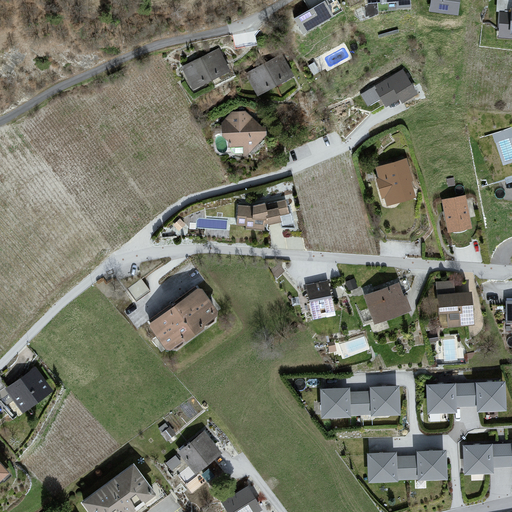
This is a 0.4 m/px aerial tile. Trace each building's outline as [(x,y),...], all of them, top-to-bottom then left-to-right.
[(323,0),(294,18),(303,33),(332,15),(323,0)] [(458,0),(430,0),(429,9),(457,13),(458,0)] [(511,2),(498,2),(497,37),(511,37),(511,2)] [(218,48),(182,66),(193,88),(229,70),(218,48)] [(282,52),(245,73),(258,95),(295,74),(282,52)] [(403,70),(361,95),(368,106),(381,98),(386,106),(399,99),(401,103),(417,94),(403,70)] [(232,112),(222,121),(223,138),(232,145),(244,145),(244,156),(266,130),(245,111),(232,112)] [(282,139),(287,151),(338,130),(333,118),(282,139)] [(406,157),(376,166),(379,178),(376,179),(382,197),(385,196),(388,204),(415,196),(411,181),(414,180),(406,157)] [(465,196),(444,199),(449,230),(470,227),(465,196)] [(247,206),(239,205),(237,225),(246,225),(246,228),(263,229),(264,219),(266,218),(268,224),(280,221),(281,226),(293,223),(287,199),(265,204),(265,201),(247,206)] [(331,279),(300,285),(308,325),(338,319),(331,279)] [(398,281),(361,295),(372,325),(409,311),(398,281)] [(471,281),(434,286),(440,333),(476,328),(471,281)] [(196,290),(151,323),(151,328),(165,347),(169,347),(183,337),(187,337),(201,327),(202,323),(215,314),(215,310),(200,290),(196,290)] [(511,301),(497,302),(498,330),(511,329),(511,301)] [(15,358),(0,370),(0,408),(34,379),(15,358)] [(501,385),(421,386),(422,418),(501,417),(501,385)] [(399,395),(315,397),(316,426),(400,424),(399,395)] [(204,432),(179,452),(195,472),(221,452),(204,432)] [(511,446),(460,448),(461,482),(511,479),(511,446)] [(167,460),(171,467),(181,460),(177,454),(167,460)] [(441,456),(361,459),(362,490),(442,487),(441,456)] [(132,465),(80,502),(87,511),(131,511),(154,495),(132,465)] [(247,487),(223,502),(228,511),(254,511),(260,509),(247,487)]
